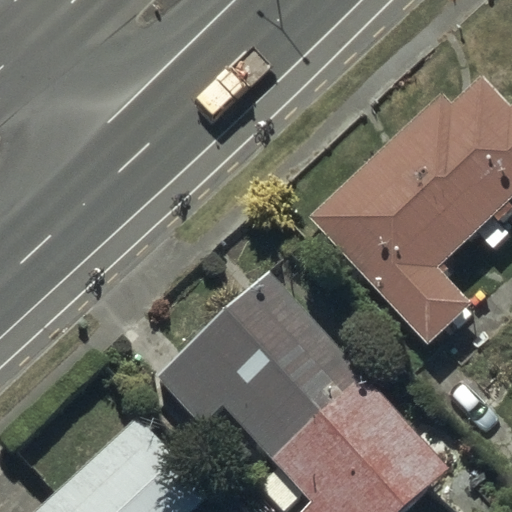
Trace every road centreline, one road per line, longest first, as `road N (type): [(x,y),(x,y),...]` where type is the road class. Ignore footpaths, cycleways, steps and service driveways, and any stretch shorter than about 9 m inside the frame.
road 1 (primary): [(291,0),(180,103)]
road 2 (secondary): [(77,0),(180,103)]
road 3 (secondary): [(97,180),(0,84)]
road 4 (primary): [(97,180),(0,271)]
